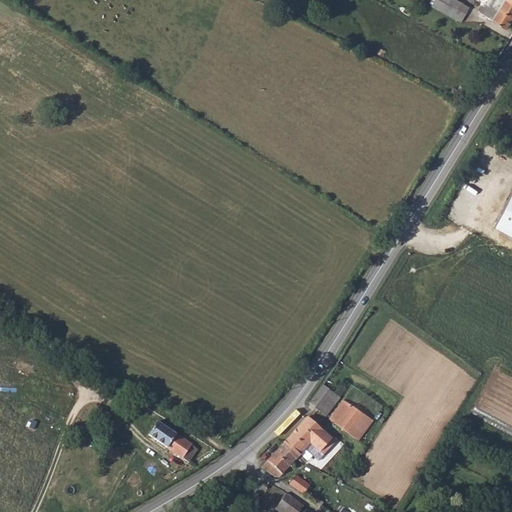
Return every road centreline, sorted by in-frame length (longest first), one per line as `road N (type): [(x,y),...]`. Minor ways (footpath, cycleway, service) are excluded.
road 1 (tertiary): [(511,58),(297,398),(237,456)]
road 2 (track): [(237,456),(0,310)]
road 3 (track): [(94,372),(33,511)]
